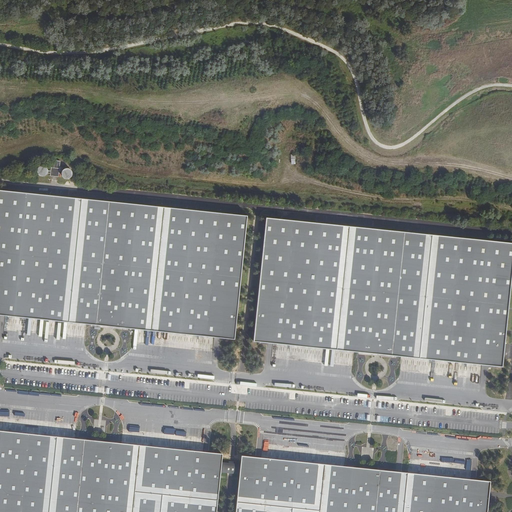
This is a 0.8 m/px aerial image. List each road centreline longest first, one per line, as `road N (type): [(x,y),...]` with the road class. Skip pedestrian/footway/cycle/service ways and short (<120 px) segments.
road 1 (track): [(511,232),(0,180)]
road 2 (track): [(239,378),(257,206)]
